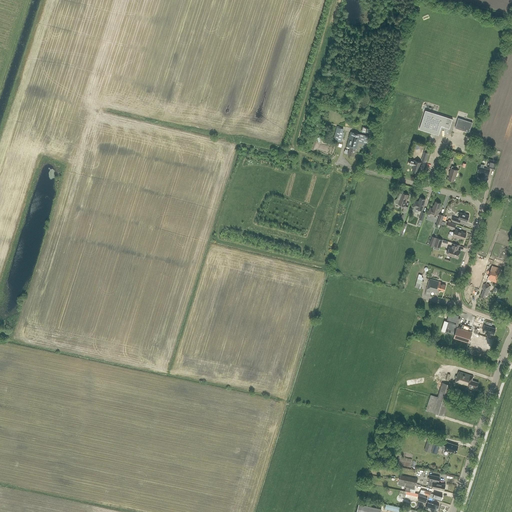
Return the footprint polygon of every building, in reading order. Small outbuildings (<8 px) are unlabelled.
[(448,133),(453,119),(426,111),(420,129),(439,135),(439,134),(448,133)] [(469,132),(473,122),(458,118),(455,128),(469,132)] [(336,130),(333,140),(341,142),(344,132),(336,130)] [(356,152),(360,134),(351,132),(347,147),(350,148),(348,154),(353,156),(355,151),(356,152)] [(360,134),(356,152),(359,152),(360,147),(366,149),(369,137),(360,134)] [(424,151),(422,160),(426,161),(429,153),(428,153),(430,147),(426,146),(425,152),(424,151)] [(415,161),(410,159),(409,164),(414,165),(412,170),(419,172),(422,162),(415,160),(415,161)] [(495,170),(497,162),(489,159),(487,168),(495,170)] [(450,175),(448,179),(454,181),(455,177),(456,177),(458,170),(453,169),(454,167),(452,166),(451,168),(449,175),(450,175)] [(487,182),(489,171),(490,169),(480,167),(478,174),(482,175),(480,180),(487,182)] [(402,194),(400,193),(399,196),(398,196),(397,199),(396,200),(395,201),(396,203),(401,205),(401,207),(404,208),(402,213),(403,213),(396,231),(400,232),(408,207),(405,206),(407,199),(407,198),(408,195),(403,193),(402,194)] [(424,203),(425,199),(420,197),(419,201),(415,200),(412,207),(414,208),(413,210),(414,211),(417,213),(418,212),(419,209),(422,211),(425,203),(424,203)] [(440,207),(441,203),(436,202),(435,205),(434,205),(433,208),(430,207),(428,215),(434,217),(434,216),(436,216),(437,214),(438,215),(440,207)] [(467,222),(469,216),(461,213),(459,219),(454,217),(452,221),(459,223),(461,220),(467,222)] [(464,239),(466,233),(463,232),(463,231),(456,229),(453,236),(460,238),(461,238),(464,239)] [(433,246),(435,240),(436,238),(433,236),(430,244),(427,243),(427,244),(433,246)] [(440,247),(443,240),(437,238),(434,245),(440,247)] [(458,250),(459,246),(453,243),(451,248),(449,247),(447,254),(458,258),(461,251),(458,250)] [(488,279),(496,282),(501,269),(492,266),(488,279)] [(416,287),(421,288),(425,275),(420,273),(416,287)] [(444,291),(446,285),(441,283),(441,282),(430,279),(425,295),(430,296),(431,291),(439,294),(440,290),(444,291)] [(489,285),(489,284),(486,283),(485,284),(484,284),(482,289),(483,289),(481,296),(485,297),(486,296),(487,296),(491,286),(489,285)] [(458,326),(460,319),(458,318),(459,316),(449,313),(447,320),(456,323),(456,324),(449,322),(445,332),(453,334),(453,333),(455,334),(454,337),(469,342),(472,332),(471,332),(471,330),(468,329),(469,327),(462,325),(462,327),(458,326)] [(494,334),(496,328),(484,325),(482,331),(486,332),(486,333),(490,334),(491,333),(494,334)] [(477,388),(479,382),(472,380),(473,376),(458,371),(455,382),(466,386),(466,387),(464,387),(463,391),(466,392),(468,386),(469,387),(469,388),(473,389),(473,387),(477,388)] [(431,394),(426,410),(444,416),(453,386),(442,382),(441,384),(437,396),(431,394)] [(430,452),(431,450),(434,443),(430,441),(428,441),(425,450),(430,452)] [(456,453),(458,446),(448,442),(446,446),(442,445),(441,448),(451,451),(456,453)] [(437,454),(440,445),(434,443),(431,452),(437,454)] [(416,485),(417,479),(400,475),(399,481),(408,483),(415,485),(416,485)] [(444,491),(445,484),(441,483),(439,483),(440,477),(431,475),(428,486),(433,487),(432,488),(444,491)] [(414,488),(415,485),(408,483),(399,481),(398,485),(406,487),(405,491),(409,492),(410,488),(414,488)] [(425,490),(424,494),(430,496),(430,497),(433,498),(441,501),(443,495),(435,493),(434,495),(431,494),(431,492),(425,490)] [(419,494),(406,491),(405,497),(417,500),(419,494)] [(436,511),(437,511),(439,506),(428,502),(426,509),(436,511)] [(359,503),(357,511),(380,511),(381,509),(368,506),(359,503)] [(386,508),(402,511),(403,507),(388,503),(386,508)]
